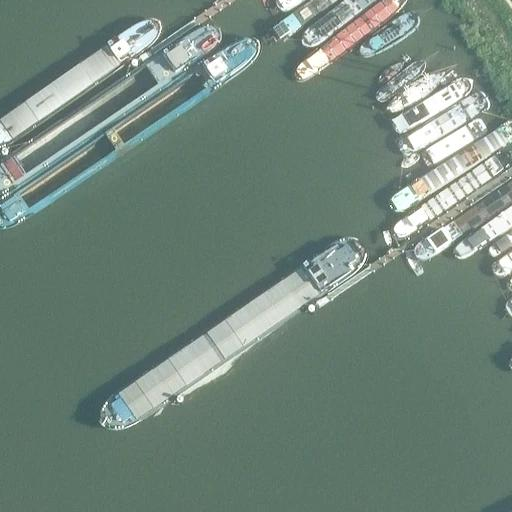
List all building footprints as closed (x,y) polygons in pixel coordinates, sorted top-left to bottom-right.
[(286,12),(288,11),(303,0),(275,0),(276,1),(275,2),(275,4),(276,6),(276,7),(277,8),(278,10),(280,11),(281,11),(283,12),(284,12),(286,12)] [(302,28),(340,0),(305,0),(289,12),(288,14),(287,15),(287,17),(287,19),(288,21),(288,22),(289,24),(290,25),(292,27),(293,28),(295,28),(296,29),(298,29),(300,29),(302,28)] [(307,77),(309,77),(408,2),(409,0),(378,0),(300,62),(299,63),(299,65),(298,66),(298,68),(298,69),(298,71),(298,72),(299,74),(300,75),(301,76),(303,76),(304,77),(306,77),(307,77)] [(320,43),(322,42),(376,0),(341,0),(309,25),(307,26),(306,27),(305,29),(304,31),(303,33),(303,34),(303,36),(303,38),(303,40),(304,42),(305,43),(307,44),(309,44),(311,45),(313,45),(315,45),(317,44),(318,43),(320,43)] [(359,63),(361,63),(406,30),(407,29),(408,28),(409,27),(409,25),(409,24),(409,22),(408,21),(408,20),(407,19),(406,18),(404,17),(403,17),(402,16),(400,17),(399,17),(355,47),(353,48),(352,49),(351,50),(350,51),(350,53),(349,54),(349,56),(349,57),(350,59),(351,60),(352,61),(353,62),(355,63),(356,63),(358,63),(359,63)] [(416,63),(381,92),(380,92),(379,94),(378,95),(378,96),(378,97),(379,99),(379,100),(380,101),(381,102),(382,102),(384,102),(385,103),(386,102),(387,102),(389,101),(425,73),(426,72),(427,70),(428,68),(428,66),(428,64),(428,62),(426,62),(424,62),(422,62),(420,62),(418,62),(416,63)] [(388,111),(394,119),(398,117),(402,115),(406,113),(410,111),(414,108),(417,105),(421,102),(424,99),(427,96),(430,92),(432,89),(435,85),(437,81),(439,77),(441,72),(436,74),(432,75),(428,76),(424,78),(420,80),(416,82),(412,85),(408,87),(405,90),(402,93),(399,97),(396,100),(393,104),(391,107),(388,111)] [(409,134),(410,133),(468,95),(470,94),(471,92),(472,90),(473,88),(474,86),(474,84),(474,82),(474,79),(474,77),(472,77),(470,76),(468,76),(466,76),(464,76),(462,76),(460,77),(458,78),(401,119),(400,120),(399,121),(398,122),(398,124),(397,125),(397,127),(398,129),(398,130),(399,131),(400,132),(401,133),(403,134),(404,135),(406,135),(407,135),(409,134)] [(417,156),(418,156),(492,107),(493,105),(493,103),(494,101),(493,100),(493,98),(492,96),(491,94),(490,93),(489,91),(487,90),(485,90),(483,89),(482,89),(408,138),(407,139),(407,141),(406,143),(406,145),(407,146),(407,148),(408,150),(409,151),(410,153),(412,154),(413,155),(415,155),(417,156)] [(430,152),(439,166),(496,127),(486,113),(430,152)] [(419,200),(421,200),(511,143),(511,122),(509,123),(508,123),(506,124),(505,125),(412,185),(411,186),(411,188),(411,190),(412,192),(412,194),(413,195),(415,197),(416,198),(417,199),(419,200)] [(419,226),(421,226),(511,167),(511,144),(412,208),(410,209),(409,211),(408,212),(408,214),(407,215),(407,217),(407,219),(408,220),(409,222),(410,223),(411,224),(412,225),(414,226),(416,226),(417,227),(419,226)] [(435,254),(437,253),(511,200),(511,178),(429,236),(427,236),(426,238),(425,239),(424,240),(423,242),(423,243),(423,245),(423,247),(424,248),(425,250),(426,251),(427,252),(428,253),(430,254),(432,254),(433,254),(435,254)] [(479,244),(511,220),(511,203),(471,231),(469,233),(468,235),(467,236),(467,238),(466,240),(466,242),(466,244),(468,244),(471,245),(475,245),(479,244)] [(511,243),(511,222),(462,259),(461,260),(461,261),(460,263),(460,264),(460,266),(460,267),(460,268),(461,270),(462,271),(463,272),(464,273),(466,273),(467,273),(469,273),(470,273),(472,272),(511,243)] [(511,245),(494,259),(493,260),(492,261),(492,262),(491,264),(491,265),(492,267),(492,268),(493,269),(494,270),(495,271),(496,272),(498,272),(499,272),(501,272),(502,272),(503,271),(511,265),(511,245)] [(511,291),(502,299),(511,315),(511,314),(511,291)]
